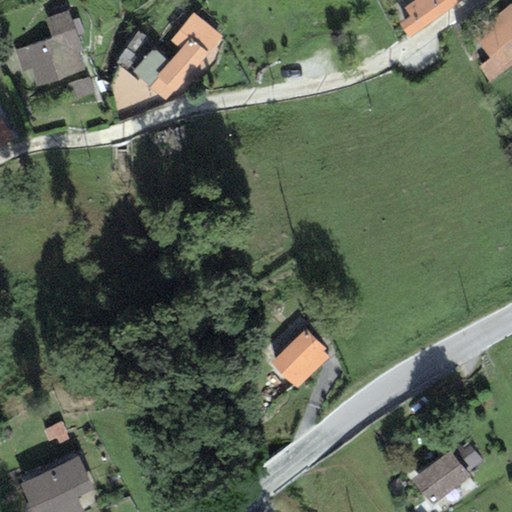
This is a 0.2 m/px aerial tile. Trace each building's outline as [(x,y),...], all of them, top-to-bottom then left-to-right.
[(409,0),(405,3),(410,11),(399,18),(409,33),(459,0),(409,0)] [(511,2),(511,1),(473,31),(491,55),(478,63),(490,80),(511,64),(511,2)] [(53,34),(13,50),(21,70),(30,67),(37,84),(81,66),(75,50),(81,48),(65,7),(45,15),(53,34)] [(222,35),(194,10),(170,35),(179,44),(168,57),(154,72),(158,75),(149,85),(165,99),(222,35)] [(131,68),(149,85),(158,75),(154,72),(168,57),(153,43),(131,68)] [(75,102),(97,94),(89,70),(67,77),(75,102)] [(0,113),(0,143),(13,136),(0,113)] [(326,346),(306,325),(272,357),(299,385),(330,355),(324,349),(326,346)] [(450,449),(469,472),(483,461),(469,443),(464,447),(460,442),(450,449)] [(450,449),(449,446),(411,474),(433,502),(470,474),(469,472),(450,449)] [(75,454),(20,479),(28,497),(22,500),(27,511),(80,511),(85,510),(77,492),(90,486),(75,454)]
